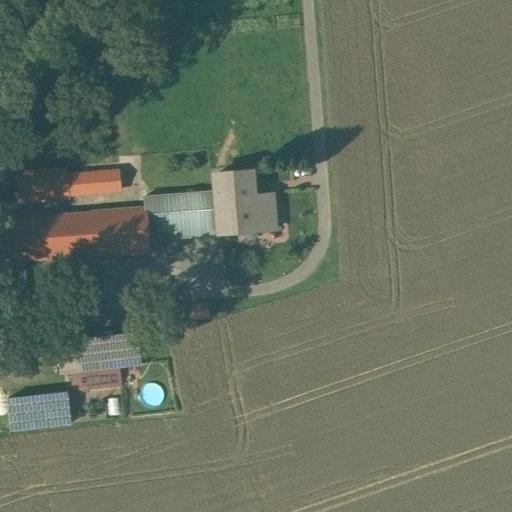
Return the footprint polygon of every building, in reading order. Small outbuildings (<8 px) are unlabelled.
[(49,171),(16,174),(18,200),(68,196),(66,176),(65,159),(48,160),(49,171)] [(255,169),(210,172),(211,190),(215,236),(277,231),(275,193),(257,194),(255,169)] [(118,171),(66,176),(68,194),(119,189),(118,171)] [(154,195),(143,195),(146,240),(215,236),(211,190),(211,191),(154,195)] [(147,209),(0,219),(0,255),(0,262),(24,260),(150,251),(147,209)] [(24,260),(0,262),(5,313),(28,311),(24,260)] [(208,302),(189,304),(190,320),(209,319),(208,302)] [(136,332),(55,341),(59,372),(140,363),(136,332)] [(119,367),(70,372),(72,390),(121,385),(119,367)] [(66,391),(6,398),(10,429),(70,423),(66,391)]
